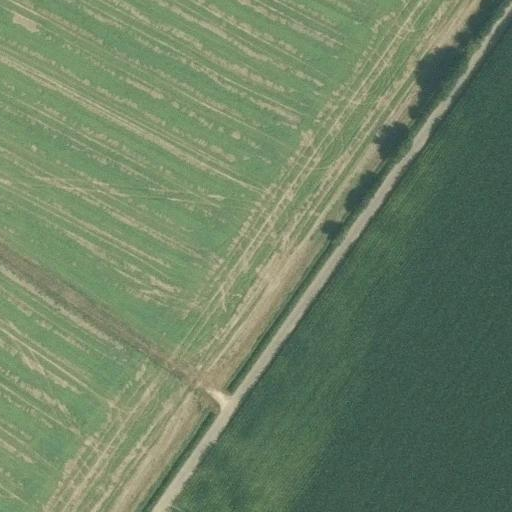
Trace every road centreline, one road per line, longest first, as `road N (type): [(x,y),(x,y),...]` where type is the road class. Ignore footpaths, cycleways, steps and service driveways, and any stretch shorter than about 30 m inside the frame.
road 1 (track): [(511,23),(166,511)]
road 2 (track): [(238,409),(0,251)]
